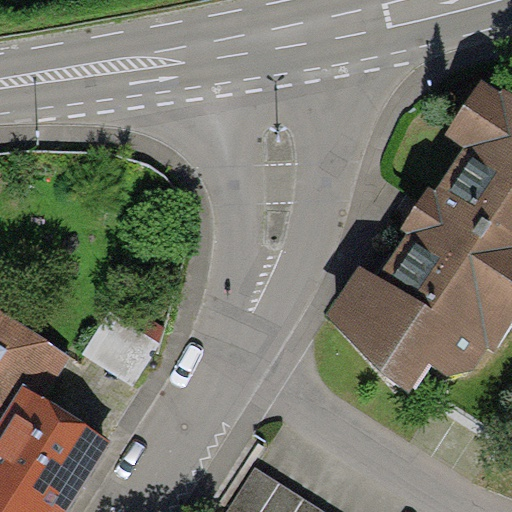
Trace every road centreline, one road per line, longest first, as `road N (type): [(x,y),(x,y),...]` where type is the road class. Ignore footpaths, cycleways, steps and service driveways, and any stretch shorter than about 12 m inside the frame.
road 1 (residential): [(236,361),(322,235),(329,133),(319,37)]
road 2 (residential): [(212,54),(231,203),(236,361)]
road 3 (tertiary): [(0,90),(212,54)]
road 4 (residential): [(236,361),(138,511)]
